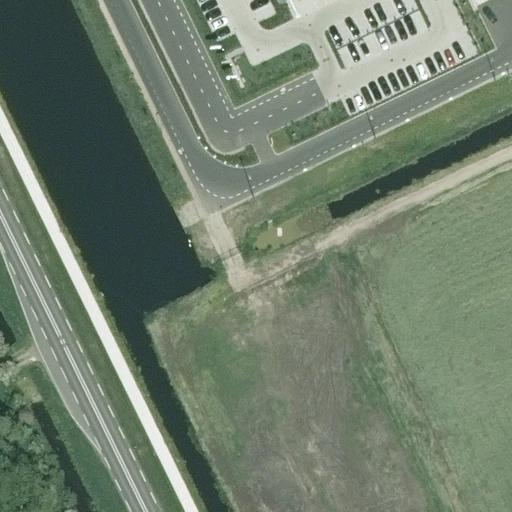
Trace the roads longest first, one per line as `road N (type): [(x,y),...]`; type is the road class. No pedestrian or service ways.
road 1 (secondary): [(146,511),(0,212)]
road 2 (track): [(316,245),(511,150)]
